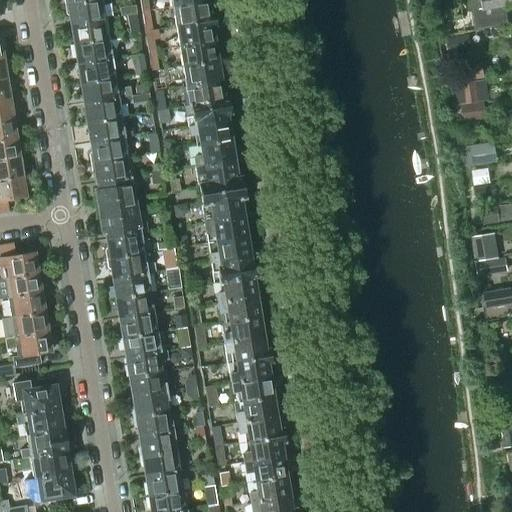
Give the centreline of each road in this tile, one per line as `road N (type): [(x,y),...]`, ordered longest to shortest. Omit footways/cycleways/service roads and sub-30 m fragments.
road 1 (residential): [(245,0),(330,511)]
road 2 (residential): [(113,511),(59,216)]
road 3 (residential): [(59,216),(27,0)]
